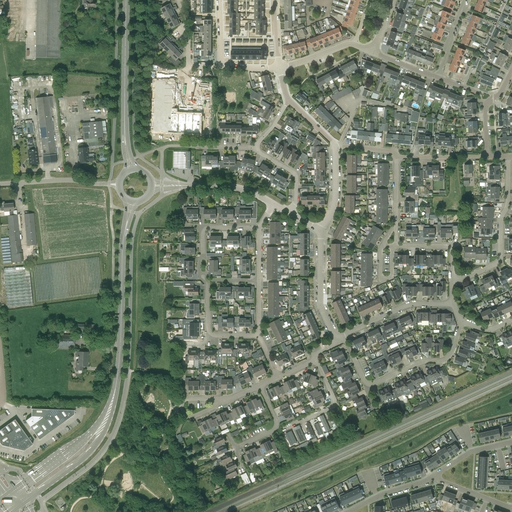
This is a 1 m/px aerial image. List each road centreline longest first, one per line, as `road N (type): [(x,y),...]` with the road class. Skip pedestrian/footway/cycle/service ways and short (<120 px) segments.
road 1 (secondary): [(106,417),(132,202)]
road 2 (secondary): [(131,169),(127,0)]
road 3 (residential): [(210,333),(207,281),(199,277),(202,232),(259,227)]
road 4 (residential): [(452,281),(498,260),(508,151)]
road 5 (residential): [(366,386),(447,357),(462,319)]
road 6 (residential): [(274,204),(235,186),(153,185)]
road 7 (secondary): [(24,501),(86,453),(106,417)]
road 8 (unknown): [(50,181),(48,165),(59,161),(53,93),(33,87)]
